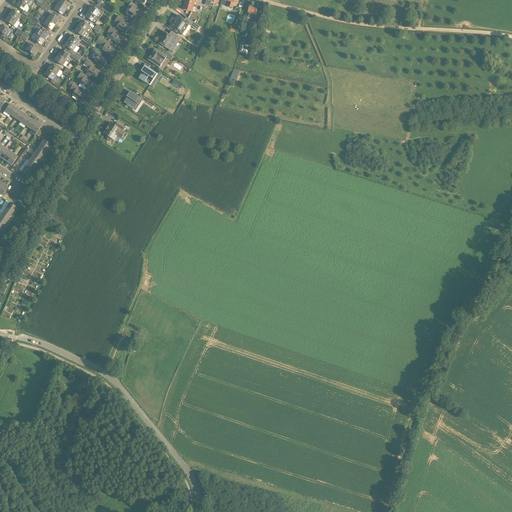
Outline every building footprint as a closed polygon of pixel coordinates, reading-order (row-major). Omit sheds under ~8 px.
[(30,0),(20,0),(20,1),(28,6),(31,8),(35,3),(30,0)] [(57,0),(56,3),(58,5),(66,10),(70,5),(64,1),(62,0),(57,0)] [(96,5),(96,6),(104,12),(105,11),(99,7),(103,0),(96,0),(99,3),(97,6),(96,5)] [(185,0),(184,10),(192,12),(195,0),(196,0),(197,0),(185,0)] [(222,0),(228,2),(227,7),(233,9),(234,5),(236,6),(238,3),(238,0),(222,0)] [(28,6),(20,1),(16,6),(24,11),(28,6)] [(138,7),(131,2),(128,7),(131,9),(127,15),(135,20),(140,12),(136,10),(138,7)] [(54,9),(53,8),(51,11),(58,16),(60,14),(62,15),(66,10),(58,5),(56,8),(55,7),(54,9)] [(93,7),(89,12),(97,17),(100,13),(103,14),(104,12),(96,6),(94,8),(93,7)] [(252,14),(256,15),(258,8),(250,6),(248,13),(246,13),(244,18),(251,20),(252,15),(252,14)] [(10,16),(18,22),(22,16),(14,11),(10,16)] [(99,19),(97,17),(89,12),(85,17),(93,23),(93,22),(96,24),(99,19)] [(45,18),(55,25),(59,20),(51,15),(48,20),(45,18)] [(6,21),(14,27),(18,22),(10,16),(6,21)] [(125,21),(119,17),(118,16),(115,22),(119,25),(117,27),(126,33),(130,27),(124,23),(125,21)] [(182,35),(189,25),(198,31),(200,27),(186,18),(184,21),(178,16),(170,28),(182,35)] [(41,23),(52,30),(55,25),(45,18),(41,23)] [(79,27),(87,32),(91,27),(83,21),(79,27)] [(0,31),(7,36),(11,31),(3,26),(0,29),(0,31)] [(84,37),(82,40),(91,46),(93,43),(87,38),(90,34),(87,32),(79,27),(75,32),(84,38),(84,37)] [(123,39),(116,35),(118,32),(111,27),(107,33),(112,36),(110,38),(119,44),(123,39)] [(37,35),(45,40),(49,35),(41,30),(37,35)] [(169,36),(167,34),(160,44),(170,51),(176,41),(179,43),(182,39),(172,32),(169,36)] [(262,37),(256,35),(250,34),(249,42),(260,44),(262,37)] [(45,40),(37,35),(34,40),(41,46),(45,40)] [(72,36),(69,41),(76,46),(79,48),(77,46),(80,41),(72,36)] [(104,47),(102,50),(111,56),(115,50),(109,46),(110,43),(103,39),(100,36),(96,43),(100,46),(100,45),(104,47)] [(91,46),(82,40),(81,42),(89,48),(91,46)] [(76,46),(69,41),(65,46),(73,52),(76,46)] [(34,56),(38,50),(30,45),(27,50),(34,56)] [(248,53),(249,45),(241,45),(240,53),(248,53)] [(103,55),(97,50),(94,49),(91,52),(94,54),(93,55),(98,58),(96,61),(104,67),(108,61),(101,57),(103,55)] [(70,56),(64,52),(62,50),(59,56),(66,61),(70,56)] [(164,56),(156,50),(153,54),(154,55),(152,57),(149,61),(160,68),(163,64),(160,62),(162,60),(164,62),(167,57),(172,60),(174,57),(166,52),(164,56)] [(74,52),(72,54),(81,60),(83,57),(74,52)] [(81,60),(72,54),(71,57),(79,63),(81,60)] [(66,61),(59,56),(55,61),(63,66),(66,61)] [(90,69),(88,73),(86,75),(90,78),(92,75),(96,78),(100,73),(94,68),(96,66),(87,60),(83,65),(86,66),(90,69)] [(52,65),(49,70),(57,76),(60,71),(52,65)] [(142,72),(145,74),(144,76),(141,75),(139,79),(145,83),(146,83),(150,86),(158,75),(147,67),(145,66),(142,72)] [(237,81),(240,71),(234,69),(231,79),(237,81)] [(57,76),(49,70),(45,75),(52,80),(50,83),(60,90),(62,87),(53,81),(57,76)] [(86,80),(88,77),(81,73),(77,78),(82,81),(80,84),(89,89),(93,84),(86,80)] [(172,84),(180,90),(182,87),(174,81),(172,84)] [(85,95),(79,91),(81,88),(71,82),(68,85),(71,87),(70,89),(75,93),(73,95),(81,101),(85,95)] [(138,105),(141,100),(143,101),(144,100),(132,92),(131,92),(129,95),(128,96),(127,98),(128,98),(124,103),(128,106),(127,107),(128,107),(128,106),(133,109),(136,104),(138,105)] [(9,104),(4,112),(3,113),(9,117),(10,115),(15,108),(9,104)] [(20,112),(15,108),(10,115),(15,119),(20,112)] [(20,112),(15,119),(20,123),(25,115),(20,112)] [(31,119),(25,115),(20,123),(26,126),(31,119)] [(36,123),(31,119),(26,126),(31,130),(36,123)] [(41,127),(41,126),(36,123),(31,130),(36,134),(39,130),(41,127)] [(110,141),(112,139),(114,141),(118,136),(121,139),(125,133),(121,131),(122,131),(111,124),(104,134),(108,137),(107,139),(107,140),(109,141),(110,141)] [(51,145),(48,144),(46,142),(43,140),(40,145),(47,151),(51,145)] [(40,145),(36,151),(43,156),(47,151),(40,145)] [(9,151),(5,148),(0,155),(0,158),(3,160),(9,151)] [(13,154),(9,151),(3,160),(7,163),(13,154)] [(40,161),(43,156),(36,151),(32,156),(40,161)] [(13,154),(7,163),(11,166),(18,157),(13,154)] [(36,166),(40,161),(32,156),(29,161),(36,166)] [(36,166),(29,161),(25,166),(32,172),(36,166)] [(28,177),(32,172),(25,166),(21,172),(28,177)] [(14,206),(11,205),(9,203),(6,209),(13,214),(17,208),(14,206)] [(6,209),(2,214),(9,219),(13,214),(6,209)] [(2,214),(0,216),(0,220),(5,224),(9,219),(2,214)]
